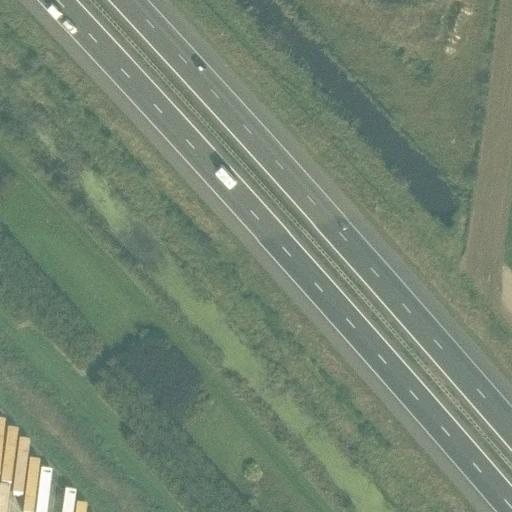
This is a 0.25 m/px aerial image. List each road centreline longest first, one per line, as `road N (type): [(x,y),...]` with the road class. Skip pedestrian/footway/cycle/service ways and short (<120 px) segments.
road 1 (motorway): [(53,0),(278,243),(508,511)]
road 2 (motorway): [(511,436),(124,0)]
road 3 (track): [(511,60),(481,280)]
